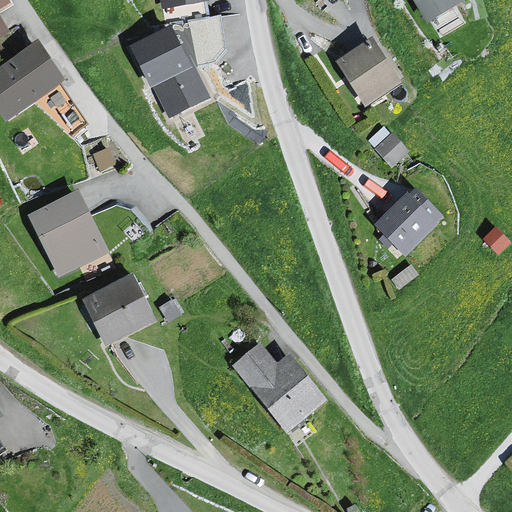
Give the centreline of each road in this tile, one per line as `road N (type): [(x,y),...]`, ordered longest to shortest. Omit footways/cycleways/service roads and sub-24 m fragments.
road 1 (residential): [(416,456),(401,456),(355,418),(57,68),(16,0)]
road 2 (unclassified): [(416,456),(380,392),(286,136),(255,0)]
road 3 (unclassified): [(0,359),(285,511)]
